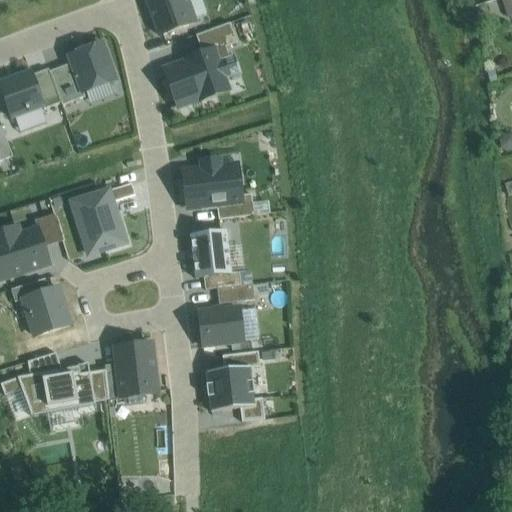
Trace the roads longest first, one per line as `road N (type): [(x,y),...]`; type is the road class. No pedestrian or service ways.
road 1 (residential): [(122,20),(161,173),(170,271)]
road 2 (residential): [(170,271),(90,289),(98,339),(176,329)]
road 3 (residential): [(176,329),(192,493)]
road 4 (residential): [(0,51),(11,55),(122,20)]
